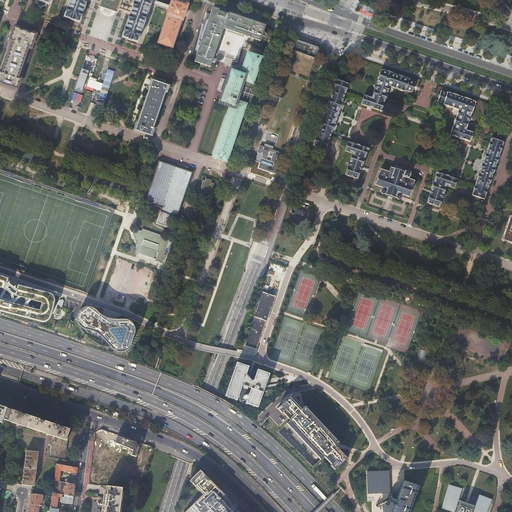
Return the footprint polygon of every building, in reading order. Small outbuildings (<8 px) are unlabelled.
[(69,0),(67,9),(67,8),(65,13),(66,13),(64,17),(70,19),(70,20),(74,21),(80,23),(81,18),(82,18),(83,14),(87,1),(87,0),(101,0),(100,2),(99,5),(99,6),(105,8),(105,7),(108,8),(112,9),(112,10),(111,10),(111,11),(117,13),(118,11),(117,11),(118,9),(121,0),(134,0),(134,3),(133,3),(132,7),(130,13),(125,29),(123,33),(124,33),(122,38),(128,40),(132,42),(132,41),(137,43),(139,38),(139,39),(141,34),(140,34),(151,4),(152,0),(69,0)] [(172,49),(182,21),(185,13),(188,5),(187,5),(188,0),(172,0),(173,0),(172,0),(171,0),(170,6),(168,5),(152,0),(151,4),(156,6),(167,9),(167,10),(168,10),(167,16),(158,44),(157,47),(160,48),(160,50),(167,53),(167,51),(171,52),(172,49)] [(378,18),(380,11),(361,4),(359,8),(367,11),(366,14),(369,15),(378,18)] [(265,26),(213,8),(211,15),(195,62),(201,64),(210,67),(223,28),(260,41),(265,26)] [(20,29),(15,27),(10,41),(12,42),(1,73),(0,72),(0,84),(17,90),(20,80),(19,79),(30,48),(31,49),(36,35),(31,33),(30,33),(29,34),(22,31),(21,31),(20,30),(20,29)] [(286,71),(308,78),(318,48),(296,41),(286,71)] [(262,58),(248,53),(241,72),(231,68),(224,86),(218,104),(229,108),(212,157),(227,161),(246,105),(250,106),(257,85),(253,84),(262,58)] [(233,59),(225,57),(223,63),(231,65),(233,59)] [(362,102),(361,104),(369,107),(370,108),(372,109),(373,108),(381,111),(384,102),(385,100),(386,99),(387,96),(387,95),(390,87),(398,89),(398,90),(402,92),(403,91),(405,92),(406,91),(412,93),(415,82),(409,80),(409,79),(392,73),(392,72),(389,71),(388,71),(387,71),(386,71),(385,71),(381,70),(377,81),(376,85),(375,85),(374,88),(375,88),(372,97),(364,95),(363,100),(362,102)] [(134,131),(152,137),(154,130),(153,129),(165,94),(167,94),(169,87),(165,85),(165,84),(166,82),(157,79),(156,81),(156,82),(151,80),(149,88),(150,88),(138,124),(136,124),(135,129),(134,131)] [(336,80),(313,145),(326,150),(329,140),(330,137),(341,106),(344,96),(345,94),(349,84),(347,83),(337,80),(336,80)] [(472,137),(473,132),(466,130),(469,121),(470,121),(471,118),(470,118),(476,102),(472,101),(472,100),(470,100),(470,99),(466,97),(465,98),(463,97),(448,92),(447,93),(441,91),(437,102),(443,103),(443,104),(443,105),(445,105),(445,106),(449,108),(450,107),(459,110),(456,118),(455,119),(453,123),(454,124),(453,126),(450,135),(458,138),(459,139),(461,139),(462,139),(470,142),(471,140),(472,137)] [(359,101),(362,102),(363,100),(360,98),(348,94),(345,94),(344,96),(347,97),(347,98),(358,102),(359,101)] [(259,145),(272,150),(273,147),(271,146),(278,123),(288,126),(290,122),(294,111),(295,107),(280,101),(273,121),(268,119),(259,145)] [(344,145),(346,146),(348,143),(345,142),(345,141),(339,139),(333,137),(333,138),(330,137),(329,140),(331,141),(331,142),(338,144),(343,146),(344,145)] [(475,138),(472,137),(471,140),(474,141),(473,142),(485,146),(486,145),(488,146),(490,143),(487,142),(487,141),(475,137),(475,138)] [(473,190),(472,195),(484,199),(504,143),(491,138),(490,143),(488,146),(474,187),(473,190)] [(357,145),(348,142),(348,143),(346,146),(345,151),(352,153),(349,162),(348,165),(348,166),(345,174),(358,179),(362,165),(363,164),(365,161),(364,160),(365,158),(368,149),(360,146),(360,145),(357,144),(357,145)] [(274,181),(276,174),(275,174),(282,153),(272,150),(259,145),(254,161),(253,160),(249,173),(274,181)] [(156,223),(167,226),(171,214),(177,216),(192,172),(187,170),(188,167),(177,163),(176,166),(159,160),(145,199),(146,200),(145,201),(162,207),(156,223)] [(415,181),(409,179),(409,176),(410,173),(408,172),(405,171),(405,172),(394,168),(391,167),(389,172),(381,169),(379,174),(375,185),(383,187),(382,190),(381,192),(382,193),(383,194),(384,194),(397,198),(397,199),(399,199),(400,199),(401,198),(401,197),(400,196),(401,194),(409,196),(415,181)] [(444,195),(447,186),(454,189),(456,184),(457,181),(457,179),(449,176),(449,175),(446,175),(437,172),(434,181),(433,184),(432,184),(431,188),(431,189),(427,202),(439,207),(443,198),(444,196),(444,195)] [(205,192),(214,195),(216,189),(212,188),(213,184),(210,183),(211,181),(206,179),(203,187),(207,188),(205,192)] [(460,182),(457,181),(456,184),(459,185),(458,185),(470,189),(471,189),(473,190),(474,187),(472,186),(472,185),(460,181),(460,182)] [(299,217),(300,213),(302,214),(303,212),(306,213),(308,209),(298,206),(296,210),(292,209),(290,215),(299,217)] [(511,215),(502,239),(511,242),(511,215)] [(159,262),(161,263),(169,240),(163,238),(163,236),(145,229),(142,228),(141,231),(137,229),(132,230),(134,236),(135,241),(137,242),(137,244),(136,244),(136,249),(137,254),(138,255),(139,253),(153,258),(156,251),(158,252),(155,260),(157,261),(157,260),(159,261),(159,262)] [(128,292),(136,265),(122,260),(120,264),(117,262),(114,270),(117,271),(113,283),(119,285),(118,289),(128,292)] [(47,321),(51,318),(56,300),(55,297),(54,295),(51,293),(20,285),(17,295),(43,302),(41,310),(0,299),(0,286),(6,288),(9,278),(0,274),(0,309),(44,321),(47,321)] [(263,293),(244,345),(256,349),(274,297),(263,293)] [(128,349),(134,343),(137,331),(135,324),(129,320),(121,319),(115,319),(111,319),(109,318),(104,316),(102,313),(99,311),(94,307),(87,307),(81,311),(78,318),(73,322),(78,329),(81,327),(83,331),(88,332),(95,334),(100,336),(103,339),(105,341),(108,343),(110,345),(113,347),(118,349),(123,350),(128,349)] [(248,366),(236,362),(224,396),(236,401),(239,393),(240,401),(246,401),(245,404),(257,408),(265,386),(269,374),(257,369),(255,375),(254,370),(247,371),(248,366)] [(301,409),(290,397),(277,408),(282,413),(283,412),(290,420),(286,423),(321,460),(324,456),(331,464),(330,465),(335,470),(347,458),(336,446),(337,444),(339,442),(305,406),(301,409)] [(7,408),(3,419),(53,436),(51,455),(65,458),(66,458),(67,447),(68,441),(67,441),(68,439),(67,438),(69,429),(53,424),(7,408)] [(131,455),(136,457),(139,447),(136,441),(127,438),(118,435),(115,443),(122,446),(128,448),(128,449),(133,450),(131,455)] [(26,465),(36,466),(38,452),(26,450),(25,457),(28,457),(26,465)] [(56,464),(56,469),(54,480),(59,481),(60,475),(61,475),(62,472),(63,472),(63,473),(76,476),(76,474),(77,468),(56,464)] [(33,486),(36,466),(26,465),(24,465),(21,484),(32,485),(33,486)] [(233,511),(220,498),(224,495),(200,471),(190,481),(204,495),(185,511),(206,511),(209,510),(211,511),(233,511)] [(407,511),(416,486),(403,481),(400,492),(390,493),(389,471),(367,472),(368,494),(382,493),(383,503),(377,503),(376,504),(376,505),(376,506),(377,507),(383,507),(383,511),(407,511)] [(59,481),(54,480),(53,493),(74,497),(74,490),(75,484),(61,482),(59,481)] [(487,511),(492,499),(479,494),(473,511),(471,510),(473,505),(468,504),(472,492),(473,488),(472,488),(471,488),(469,491),(465,503),(460,501),(459,506),(457,505),(462,488),(449,484),(442,508),(453,511),(487,511)] [(119,511),(120,507),(122,488),(106,486),(105,497),(104,503),(103,511),(119,511)] [(41,506),(43,495),(31,493),(29,504),(28,511),(38,511),(39,506),(41,506)] [(73,503),(74,497),(53,493),(52,496),(51,508),(57,508),(57,506),(58,497),(60,497),(60,498),(62,499),(61,503),(73,504),(73,503)]
